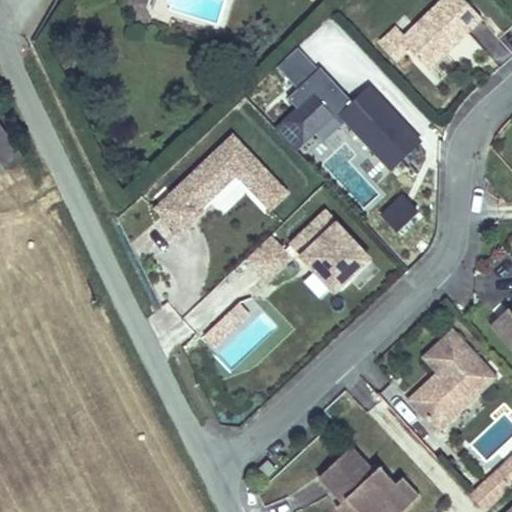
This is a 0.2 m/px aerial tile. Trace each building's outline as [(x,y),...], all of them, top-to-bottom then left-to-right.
[(129,0),(140,24),(152,19),(147,8),(149,0),(129,0)] [(481,18),(464,0),(441,0),(403,35),(398,39),(405,47),(425,69),(481,18)] [(356,99),(371,85),(378,93),(391,81),(338,23),(310,48),(356,99)] [(403,35),(396,26),(380,41),(394,57),(405,47),(398,39),(403,35)] [(301,49),(279,67),(295,88),(317,70),(301,49)] [(301,158),(343,122),(391,175),(425,145),(372,86),(352,104),(321,69),(285,101),(294,111),(274,128),(301,158)] [(0,124),(0,170),(22,155),(0,124)] [(224,212),(246,192),(268,216),(291,196),(232,133),(151,208),(179,238),(216,204),(224,212)] [(380,216),(399,235),(421,213),(402,194),(380,216)] [(284,249),(333,303),(376,266),(327,211),(284,249)] [(268,285),(295,260),(272,235),(245,260),(268,285)] [(205,333),(263,282),(250,267),(192,318),(205,333)] [(489,298),(507,296),(504,273),(486,275),(489,298)] [(167,354),(194,337),(172,302),(145,319),(167,354)] [(240,304),(203,338),(215,351),(252,317),(240,304)] [(509,316),(506,312),(496,321),(500,325),(509,316)] [(511,313),(509,316),(500,325),(496,321),(487,329),(511,356),(511,313)] [(232,365),(272,330),(263,319),(223,354),(232,365)] [(450,336),(423,361),(439,379),(442,382),(435,389),(432,386),(410,407),(438,436),(495,383),(450,336)] [(442,382),(439,379),(432,386),(435,389),(442,382)] [(412,511),(414,510),(397,492),(400,489),(385,473),(379,478),(356,453),(323,484),(347,509),(349,511),(412,511)] [(511,486),(511,458),(472,497),(486,511),(498,499),(487,488),(500,476),(511,487),(511,486)] [(277,467),(269,459),(255,473),(263,480),(277,467)] [(511,487),(500,476),(487,488),(498,499),(511,487)] [(424,500),(407,483),(400,489),(397,492),(414,510),(424,500)]
